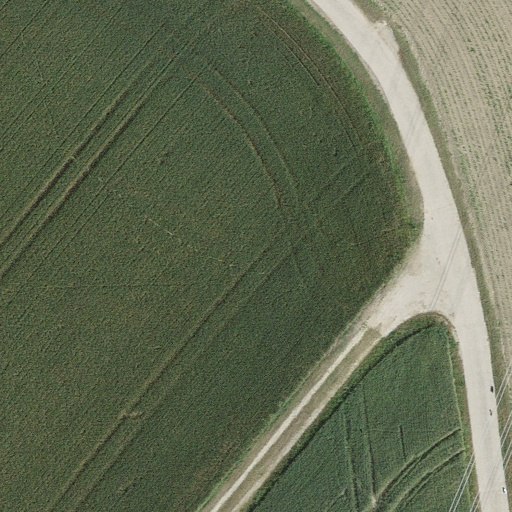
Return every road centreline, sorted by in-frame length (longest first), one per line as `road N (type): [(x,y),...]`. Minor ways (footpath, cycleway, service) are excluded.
road 1 (track): [(334,0),(389,65),(418,138),(468,320),(496,511)]
road 2 (track): [(231,511),(448,247)]
